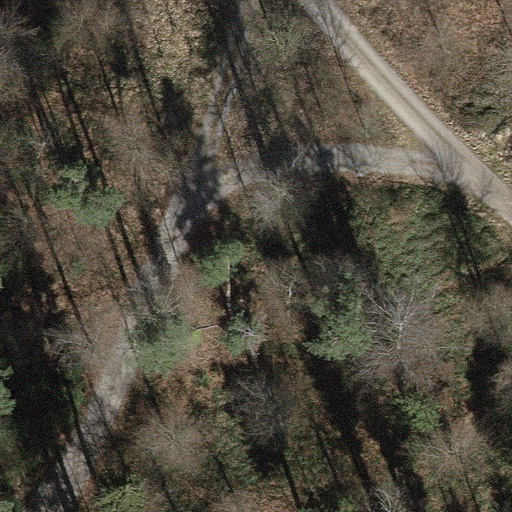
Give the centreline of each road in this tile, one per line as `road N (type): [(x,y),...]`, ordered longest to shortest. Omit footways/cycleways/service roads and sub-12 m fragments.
road 1 (track): [(48,511),(100,412),(270,0)]
road 2 (track): [(312,0),(511,210)]
road 3 (track): [(191,190),(251,169),(330,158),(469,169)]
